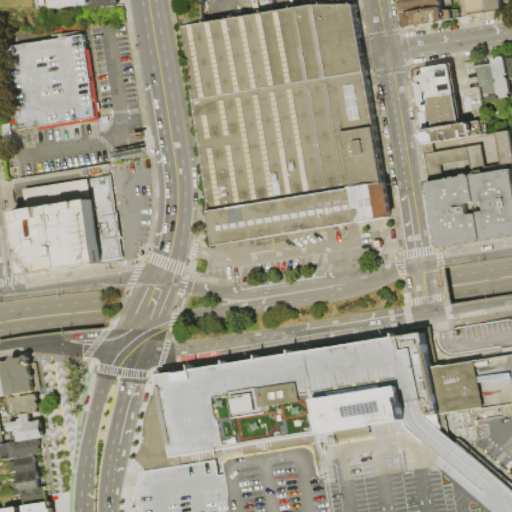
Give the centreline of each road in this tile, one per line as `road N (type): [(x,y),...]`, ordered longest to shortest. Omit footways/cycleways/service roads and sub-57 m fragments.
road 1 (secondary): [(137,354),(297,334)]
road 2 (tertiary): [(409,194),(386,52)]
road 3 (secondary): [(148,0),(171,142)]
road 4 (secondary): [(286,295),(151,328)]
road 5 (secondary): [(297,334),(429,315)]
road 6 (secondary): [(286,295),(156,283)]
road 7 (secondary): [(125,281),(0,294)]
road 8 (tertiary): [(386,52),(505,33)]
